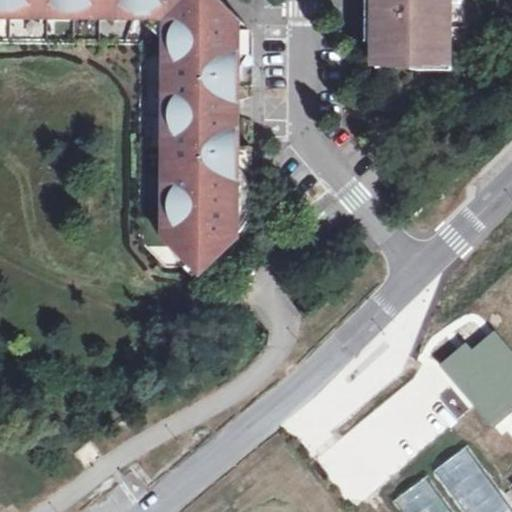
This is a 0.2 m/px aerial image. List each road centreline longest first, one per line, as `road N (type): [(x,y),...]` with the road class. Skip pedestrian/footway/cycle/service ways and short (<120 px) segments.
road 1 (tertiary): [(420,267),(155,511)]
road 2 (residential): [(302,0),(304,132),(420,267)]
road 3 (tertiary): [(511,185),(420,267)]
